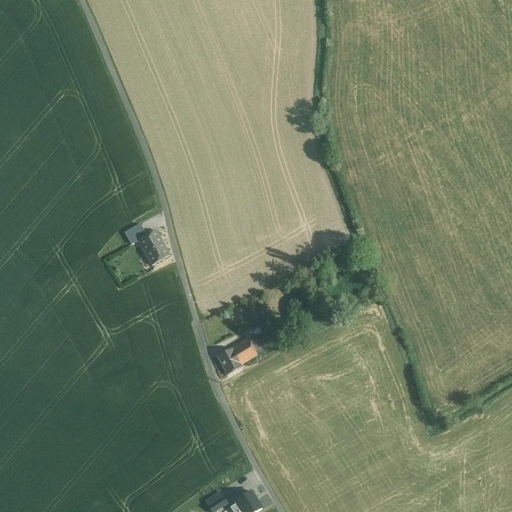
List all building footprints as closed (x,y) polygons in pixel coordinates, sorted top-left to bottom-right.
[(152,227),(142,233),(145,238),(155,232),(152,227)] [(170,257),(156,233),(138,243),(151,267),(170,257)] [(249,343),(233,352),(241,367),(257,358),(249,343)] [(233,352),(232,351),(218,358),(228,377),(242,369),(241,367),(233,352)] [(223,492),(207,502),(213,511),(218,511),(231,504),(223,492)] [(250,493),(235,503),(241,511),(258,511),(262,510),(250,493)]
